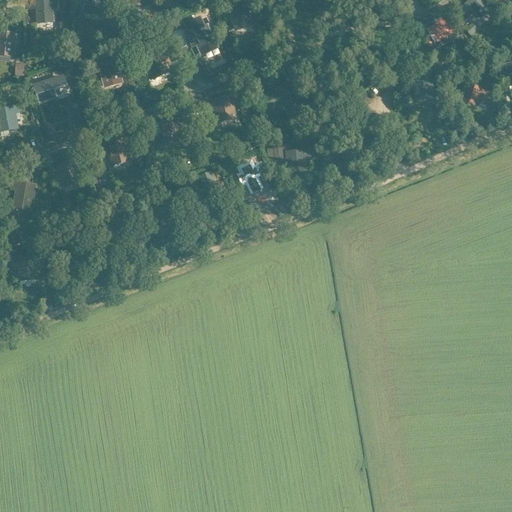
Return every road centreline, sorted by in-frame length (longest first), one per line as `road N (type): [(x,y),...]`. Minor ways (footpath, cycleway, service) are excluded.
road 1 (residential): [(0,338),(398,173)]
road 2 (residential): [(0,173),(292,44),(273,0)]
road 3 (residential): [(398,173),(387,104),(418,11)]
road 4 (residential): [(398,173),(511,131)]
